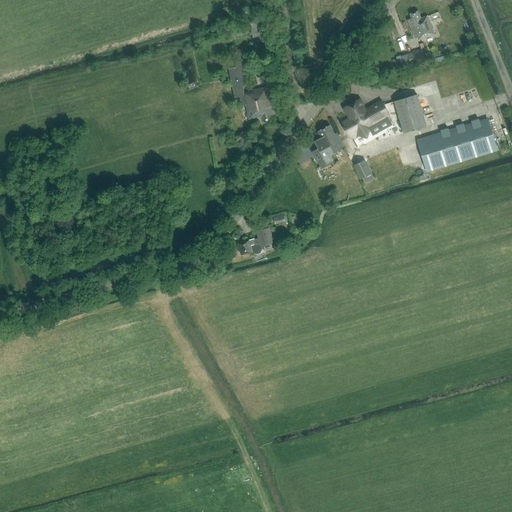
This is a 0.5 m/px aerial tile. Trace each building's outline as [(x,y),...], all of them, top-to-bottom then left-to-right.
[(414,29),(419,40),(434,35),(427,16),(421,19),(418,11),(410,14),(415,28),(414,29)] [(254,36),(269,34),(266,19),(251,22),(254,36)] [(424,49),(407,55),(411,65),(428,59),(424,49)] [(401,56),(405,67),(411,65),(407,55),(407,54),(401,56)] [(274,107),(272,107),(268,87),(254,90),(254,93),(245,95),(243,86),(248,85),(248,86),(243,61),(236,63),(236,62),(235,62),(237,68),(230,69),(229,68),(235,98),(240,97),(242,107),(242,106),(246,105),(248,115),(249,115),(249,114),(253,114),(254,114),(255,118),(254,118),(262,117),(263,121),(272,120),(271,116),(275,115),(274,107)] [(417,93),(394,101),(404,132),(427,126),(420,104),(417,93)] [(351,118),(343,123),(350,135),(352,134),(354,137),(355,140),(372,129),(380,124),(378,121),(389,114),(383,104),(382,101),(368,109),(365,110),(362,104),(360,100),(352,104),(345,108),(351,118)] [(472,123),(465,125),(464,124),(456,126),(457,128),(449,130),(449,128),(441,130),(442,132),(418,139),(427,171),(497,151),(488,119),(480,121),(479,119),(472,121),(472,123)] [(317,142),(320,149),(313,152),(321,168),(329,164),(325,157),(344,147),(337,134),(335,135),(330,125),(318,131),(318,132),(320,131),(323,137),(319,139),(320,140),(317,142)] [(349,156),(348,156),(360,179),(372,173),(367,162),(368,159),(356,155),(355,153),(352,154),(349,153),(347,151),(348,153),(349,156)] [(384,173),(402,167),(401,165),(391,168),(386,153),(378,156),(384,173)] [(285,215),(275,218),(277,224),(287,222),(285,215)] [(254,238),(239,242),(242,254),(253,251),(257,253),(261,252),(263,248),(262,245),(274,242),(270,228),(258,232),(259,238),(255,239),(254,238)]
